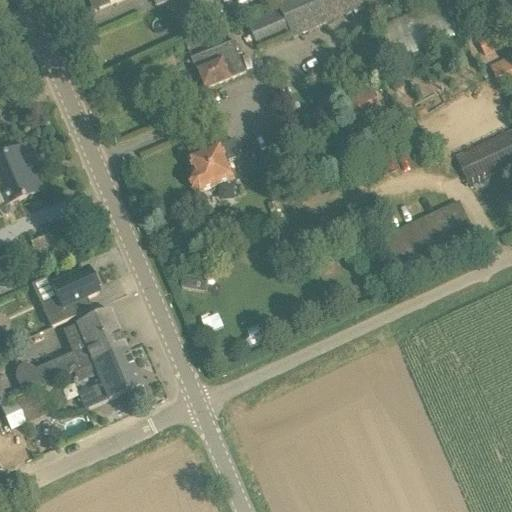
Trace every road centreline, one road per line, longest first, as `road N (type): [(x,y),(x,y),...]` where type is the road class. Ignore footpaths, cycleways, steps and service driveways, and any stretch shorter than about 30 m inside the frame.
road 1 (unclassified): [(200,405),(28,0)]
road 2 (unclassified): [(200,405),(511,261)]
road 3 (unclassified): [(0,497),(200,405)]
